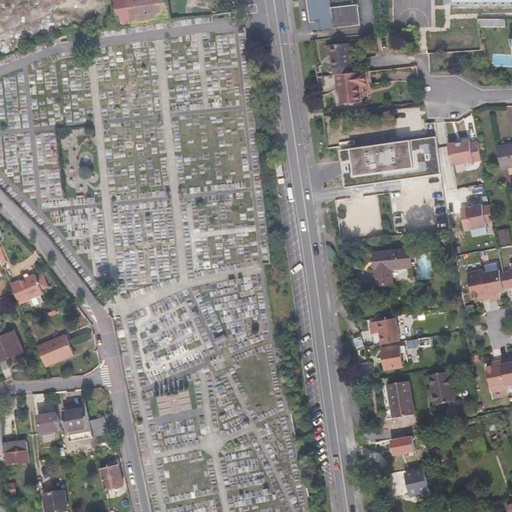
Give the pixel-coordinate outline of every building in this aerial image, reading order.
[(114,0),(119,27),(167,21),(172,20),(169,0),(114,0)] [(307,0),(309,15),(311,30),(335,27),(363,23),(361,6),(332,10),(331,0),(307,0)] [(511,0),(458,0),(458,9),(467,10),(505,10),(505,4),(511,3),(511,0)] [(506,26),(506,18),(478,18),(479,26),(506,26)] [(337,70),(338,75),(340,75),(354,73),(353,68),(354,67),(351,44),(330,46),(331,56),(334,56),(336,70),(337,70)] [(369,84),(368,71),(354,73),(340,75),(343,104),(363,102),(361,85),(369,84)] [(438,137),(342,150),(347,187),(443,174),(438,137)] [(481,159),(477,141),(470,143),(469,140),(464,141),(461,139),(456,140),(454,143),(448,144),(452,164),(473,160),(473,161),(481,159)] [(511,145),(498,148),(503,169),(511,167),(511,145)] [(494,223),(490,204),(482,206),(483,207),(462,211),(466,231),(471,230),(474,232),(480,230),(481,228),(487,227),(487,224),(494,223)] [(511,227),(511,224),(500,226),(503,240),(511,238),(511,227)] [(377,252),(379,284),(394,283),(393,269),(413,267),(412,249),(377,252)] [(484,270),(469,274),(474,299),(482,298),(483,300),(490,299),(485,274),(484,270)] [(501,270),(485,274),(490,299),(498,297),(497,293),(505,292),(505,289),(501,274),(501,270)] [(13,286),(16,293),(22,306),(45,296),(37,276),(13,286)] [(383,322),(383,323),(385,334),(386,340),(404,337),(401,319),(383,322)] [(385,334),(383,323),(376,324),(375,324),(377,331),(381,331),(382,335),(385,334)] [(0,339),(0,361),(22,351),(14,333),(0,339)] [(40,349),(48,369),(76,357),(67,337),(40,349)] [(358,340),(359,349),(367,348),(366,339),(358,340)] [(387,349),(389,368),(406,365),(405,352),(407,351),(407,346),(387,349)] [(509,360),(502,361),(507,387),(511,385),(511,363),(510,364),(509,360)] [(495,366),(487,368),(492,393),(508,390),(507,387),(502,361),(494,363),(495,366)] [(433,375),(437,404),(457,401),(454,385),(452,372),(433,375)] [(392,385),(398,418),(418,415),(413,382),(392,385)] [(89,411),(88,408),(66,413),(70,433),(71,440),(92,435),(90,429),(93,428),(91,421),(89,411)] [(62,429),(59,412),(40,415),(43,432),(62,429)] [(91,421),(93,428),(94,436),(109,433),(106,418),(91,421)] [(479,419),(463,423),(465,430),(481,424),(479,419)] [(442,433),(444,439),(451,437),(448,430),(442,433)] [(4,444),(4,446),(5,453),(8,453),(9,464),(30,461),(28,441),(4,444)] [(102,470),(106,488),(123,485),(118,460),(109,462),(110,468),(102,470)] [(408,473),(413,494),(418,494),(419,498),(432,495),(426,469),(408,473)] [(8,481),(9,491),(17,491),(15,481),(8,481)] [(435,484),(441,500),(447,499),(441,482),(435,484)] [(46,492),(49,511),(69,509),(66,489),(46,492)]
